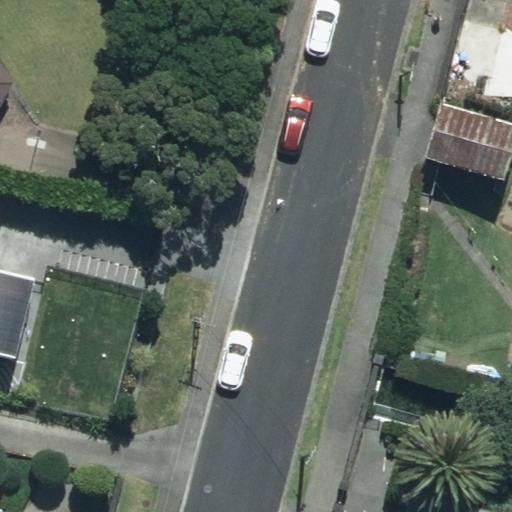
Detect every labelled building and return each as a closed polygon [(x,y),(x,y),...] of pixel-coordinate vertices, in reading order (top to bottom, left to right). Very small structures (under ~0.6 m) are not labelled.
[(0,111),(17,88),(0,59),(0,111)] [(511,117),(441,104),(431,156),(507,172),(511,145),(511,117)] [(0,355),(25,363),(49,281),(0,266),(0,221),(2,215),(0,214),(0,355)] [(496,511),(420,492),(414,511),(496,511)] [(0,498),(0,511),(8,511),(12,502),(0,498)]
